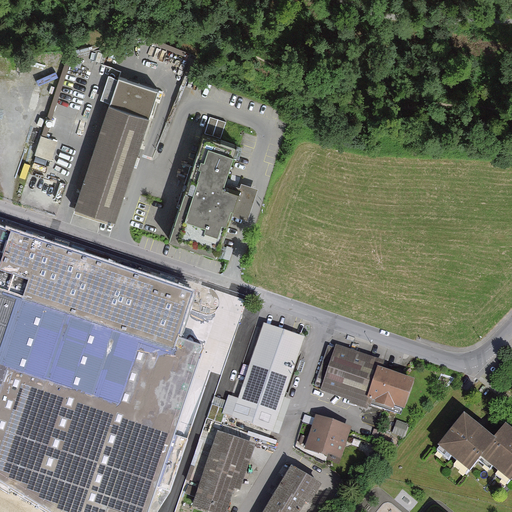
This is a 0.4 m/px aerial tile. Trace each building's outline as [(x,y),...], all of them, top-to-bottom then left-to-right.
[(0,77),(9,78),(8,58),(0,58),(0,77)] [(53,118),(71,66),(66,64),(49,117),(53,118)] [(113,218),(148,117),(110,105),(76,205),(113,218)] [(211,118),(206,135),(222,139),(226,122),(211,118)] [(235,145),(203,135),(169,238),(216,253),(237,188),(223,183),(235,145)] [(36,156),(53,160),(58,140),(41,137),(36,156)] [(108,364),(132,293),(0,247),(0,364),(77,391),(88,357),(108,364)] [(302,338),(266,326),(240,401),(230,398),(225,412),(271,428),(302,338)] [(381,363),(338,348),(325,387),(367,402),(370,395),(379,369),(381,363)] [(412,380),(379,369),(370,395),(403,406),(412,380)] [(494,440),(464,416),(441,444),(472,468),(480,457),(494,440)] [(346,426),(320,418),(310,448),(336,456),(346,426)] [(408,427),(397,423),(393,435),(404,439),(408,427)] [(494,440),(480,457),(509,480),(511,477),(511,428),(507,424),(494,440)] [(251,443),(218,432),(195,504),(219,511),(224,511),(233,485),(237,487),(251,443)] [(320,483),(293,467),(266,511),(297,511),(305,499),(309,502),(320,483)]
